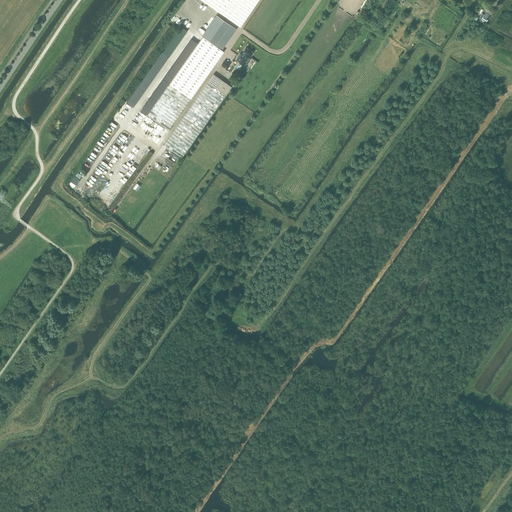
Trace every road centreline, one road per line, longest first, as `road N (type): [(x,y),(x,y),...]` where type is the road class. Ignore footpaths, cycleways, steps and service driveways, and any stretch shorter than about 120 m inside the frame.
road 1 (track): [(0,438),(34,427),(53,396),(85,378),(115,386),(131,380),(209,267),(249,275),(286,225),(328,230),(450,51),(511,69)]
road 2 (track): [(85,378),(220,185),(286,225)]
road 3 (track): [(0,436),(122,259)]
road 4 (track): [(42,170),(168,0)]
road 5 (track): [(79,0),(14,98),(13,109),(34,129),(42,170)]
road 6 (track): [(30,228),(64,252),(73,270),(0,371)]
road 7 (track): [(35,135),(128,0)]
